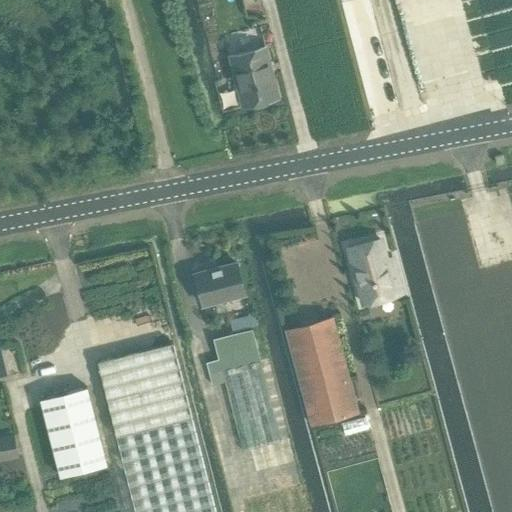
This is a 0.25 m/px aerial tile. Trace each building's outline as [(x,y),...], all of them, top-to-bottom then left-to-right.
[(261,47),(225,57),(239,108),(249,106),(254,108),(262,106),(265,101),(271,100),(263,68),(267,66),(261,47)] [(379,239),(348,247),(363,304),(401,294),(391,259),(385,260),(379,239)] [(194,274),(203,305),(245,294),(237,263),(194,274)] [(230,320),(233,332),(258,325),(254,314),(230,320)] [(357,411),(349,380),(332,315),(285,328),(312,425),(358,412),(357,411)] [(218,359),(206,362),(212,385),(224,382),(241,451),(282,441),(261,360),(254,329),(213,339),(218,359)] [(215,511),(173,343),(97,362),(116,436),(135,511),(215,511)] [(77,382),(31,394),(52,472),(98,459),(77,382)] [(13,435),(0,438),(0,459),(17,456),(13,435)]
